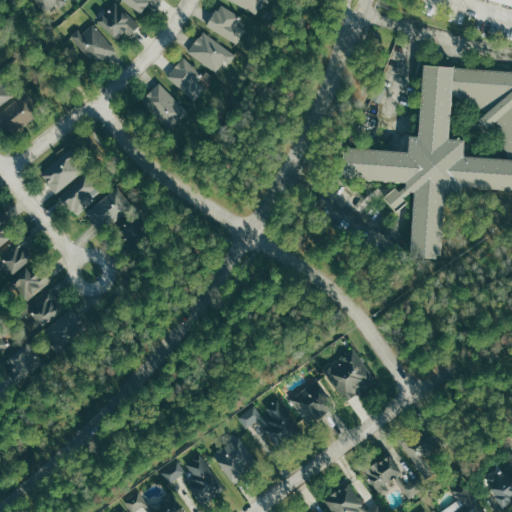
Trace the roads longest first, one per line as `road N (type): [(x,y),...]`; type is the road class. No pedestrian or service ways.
road 1 (tertiary): [(0,511),(64,460),(188,321),(281,187),(346,28)]
road 2 (residential): [(456,363),(248,511)]
road 3 (residential): [(183,0),(94,103),(5,172)]
road 4 (residential): [(410,393),(347,299),(250,233)]
road 5 (residential): [(94,103),(167,179),(250,233)]
road 6 (residential): [(0,165),(85,274)]
